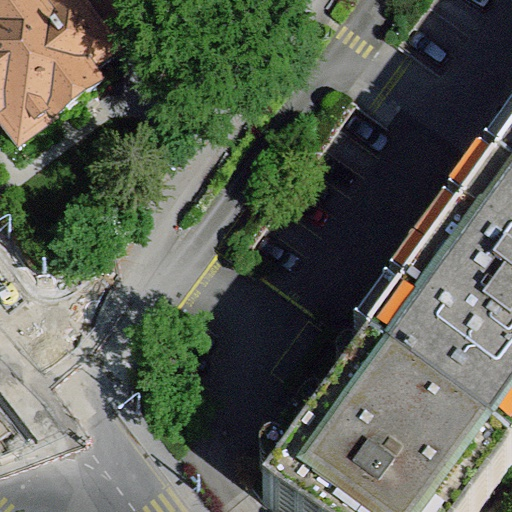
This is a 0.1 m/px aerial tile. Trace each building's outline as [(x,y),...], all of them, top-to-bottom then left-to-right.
[(112,0),(88,0),(98,12),(112,0)] [(27,1),(0,20),(0,123),(22,153),(96,95),(87,82),(114,62),(73,7),(47,28),(27,1)] [(511,167),(499,186),(511,195),(511,167)] [(511,195),(499,186),(369,364),(511,468),(511,195)] [(480,511),(511,470),(511,468),(369,364),(265,506),(272,511),(480,511)]
